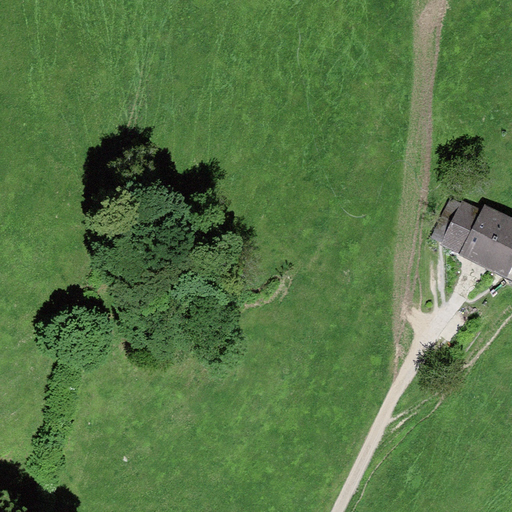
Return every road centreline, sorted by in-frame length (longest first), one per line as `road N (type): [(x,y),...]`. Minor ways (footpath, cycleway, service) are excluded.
road 1 (track): [(337,511),(439,315)]
road 2 (track): [(370,444),(427,402),(511,314)]
